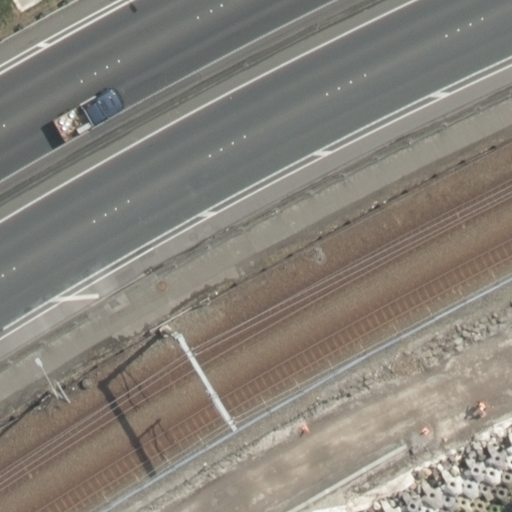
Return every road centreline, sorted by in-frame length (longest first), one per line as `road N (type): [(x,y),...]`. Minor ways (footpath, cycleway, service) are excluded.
road 1 (trunk): [(511,6),(67,234),(0,277)]
road 2 (trunk): [(0,131),(237,0)]
